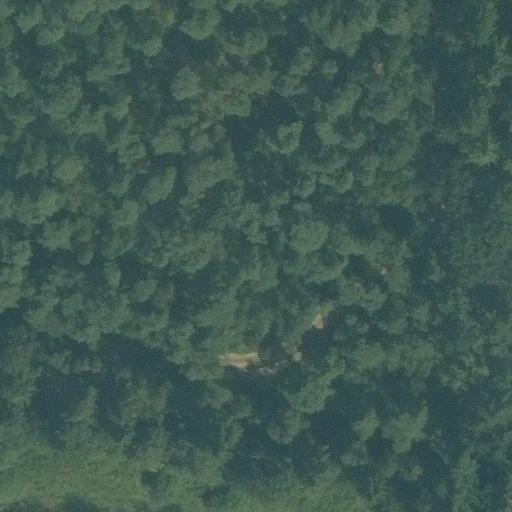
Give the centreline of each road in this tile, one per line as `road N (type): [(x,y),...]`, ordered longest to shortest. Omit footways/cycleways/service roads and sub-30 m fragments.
road 1 (track): [(0,294),(204,359),(236,365),(276,354),(511,153)]
road 2 (track): [(511,470),(283,381)]
road 3 (track): [(444,233),(425,0)]
